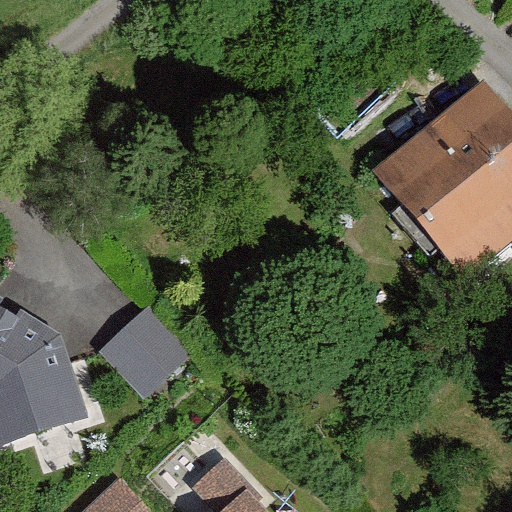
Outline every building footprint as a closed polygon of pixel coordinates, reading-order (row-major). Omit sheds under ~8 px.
[(511,233),(511,112),(482,78),(373,170),(463,275),(511,233)] [(0,298),(0,448),(90,416),(60,335),(0,298)] [(143,307),(101,345),(146,395),(188,358),(143,307)] [(127,511),(102,489),(80,511),(127,511)] [(262,511),(242,489),(216,511),(262,511)]
